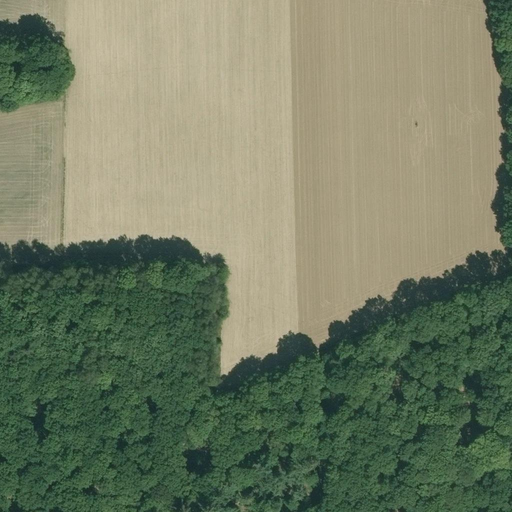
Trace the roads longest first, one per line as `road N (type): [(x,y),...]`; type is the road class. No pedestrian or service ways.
road 1 (track): [(0,473),(511,272)]
road 2 (track): [(332,345),(322,509),(313,511)]
